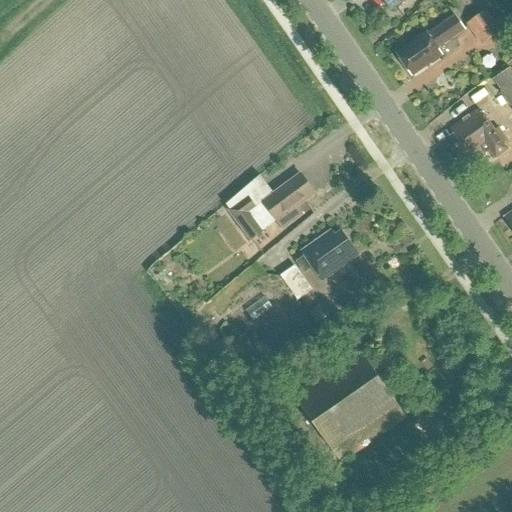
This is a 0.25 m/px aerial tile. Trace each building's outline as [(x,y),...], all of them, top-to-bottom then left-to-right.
[(384,0),(391,9),(404,0),(384,0)] [(469,26),(484,46),(503,31),(487,11),(469,26)] [(398,54),(413,77),(442,57),(438,51),(466,31),(456,17),(429,36),(427,34),(398,54)] [(490,82),(511,113),(511,73),(509,69),(490,82)] [(490,152),(496,160),(511,149),(499,130),(495,132),(479,110),(452,130),(456,136),(450,140),(461,157),(467,153),(471,158),(482,150),(484,153),(487,154),(490,152)] [(300,175),(256,208),(248,197),(228,211),(251,241),(277,222),(277,223),(278,222),(283,230),(303,215),(298,207),(315,195),(300,175)] [(308,266),(318,281),(355,255),(336,227),(329,232),(327,228),(297,250),(300,254),(291,260),(299,272),(308,266)] [(277,276),(295,300),(309,289),(291,265),(277,276)] [(398,406),(359,350),(293,396),(332,452),(398,406)]
